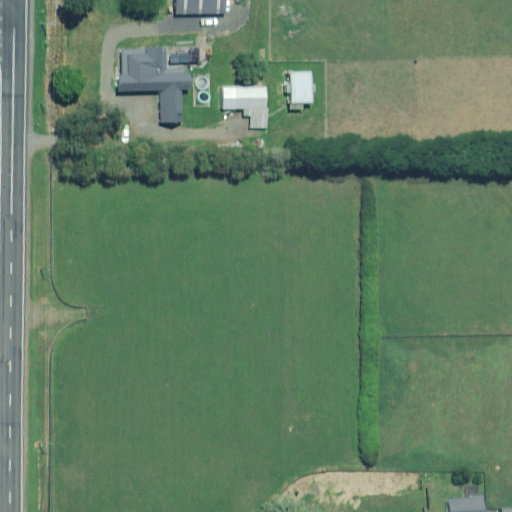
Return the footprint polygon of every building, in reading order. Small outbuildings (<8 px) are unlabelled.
[(223,0),(174,0),(174,12),(224,11),(223,0)] [(208,44),(190,28),(171,50),(190,66),(208,44)] [(167,73),(167,49),(120,49),(120,74),(115,74),(116,91),(159,91),(159,122),(183,122),(182,90),(188,90),(188,73),(167,73)] [(281,113),(281,87),(221,87),(221,109),(243,109),(243,116),(250,116),(250,128),(268,128),(268,113),(281,113)] [(484,511),(484,499),(448,499),(448,511),(484,511)]
